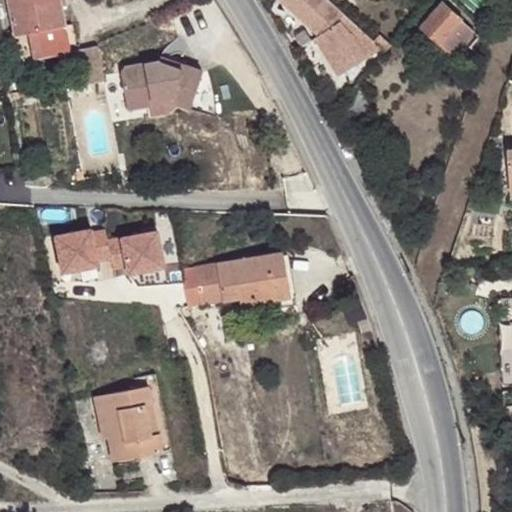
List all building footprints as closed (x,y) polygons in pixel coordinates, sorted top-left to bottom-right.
[(8,0),(13,27),(53,20),(50,0),(8,0)] [(338,78),(381,51),(325,0),(279,0),(278,2),(318,38),(314,40),(338,78)] [(422,28),(434,41),(452,57),(473,35),(444,6),(422,28)] [(13,27),(18,53),(58,45),(53,20),(13,27)] [(425,49),(434,41),(422,28),(412,38),(425,49)] [(88,39),(62,46),(69,78),(56,81),(58,93),(73,78),(95,73),(88,39)] [(176,94),(178,104),(194,109),(206,70),(188,65),(186,71),(162,63),(124,70),(132,112),(155,108),(154,98),(176,94)] [(133,119),(178,104),(176,94),(154,98),(155,108),(132,112),(133,119)] [(163,266),(157,227),(107,235),(105,224),(50,233),(55,270),(113,261),(115,274),(163,266)] [(282,256),(234,264),(240,302),(251,300),(252,307),(289,301),(289,299),(282,256)] [(240,302),(234,264),(217,267),(223,303),(223,305),(240,302)] [(223,303),(217,267),(194,271),(197,289),(200,307),(223,303)] [(185,272),(188,291),(197,289),(194,271),(185,272)] [(295,299),(289,299),(289,301),(252,307),(253,315),(288,310),(297,308),(295,299)] [(251,300),(240,302),(241,309),(252,307),(251,300)] [(362,311),(352,315),(357,327),(367,324),(362,311)] [(173,449),(158,374),(138,377),(140,387),(97,395),(105,439),(111,437),(115,460),(173,449)]
